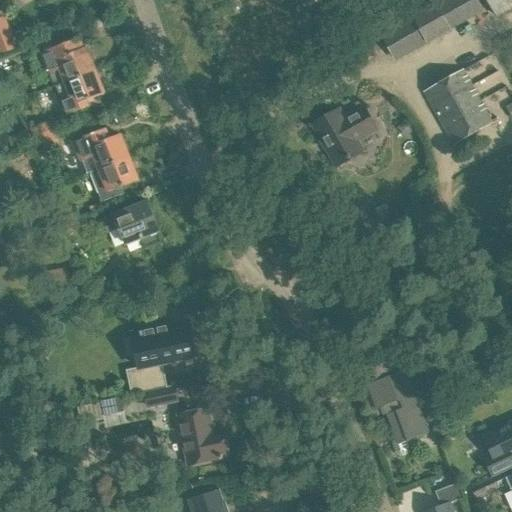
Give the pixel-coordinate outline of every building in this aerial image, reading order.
[(483,10),(477,0),(437,0),(435,2),(449,28),(483,10)] [(511,0),(487,0),(496,17),(511,7),(511,0)] [(380,32),(394,56),(426,38),(413,14),(380,32)] [(0,53),(15,48),(4,18),(0,19),(0,53)] [(77,39),(40,54),(53,87),(56,86),(68,81),(94,71),(85,48),(82,50),(77,39)] [(501,55),(511,50),(508,41),(497,47),(501,55)] [(68,81),(56,86),(57,86),(68,114),(87,107),(85,101),(103,94),(94,71),(68,81)] [(454,144),(491,123),(463,72),(425,93),(454,144)] [(356,141),(376,130),(363,108),(344,119),(339,110),(312,125),(336,167),(363,152),(356,141)] [(406,137),(416,128),(407,119),(398,129),(406,137)] [(36,141),(54,134),(49,121),(31,128),(36,141)] [(99,132),(73,142),(80,161),(81,161),(86,174),(90,173),(129,158),(120,135),(108,140),(104,130),(99,132)] [(40,153),(59,146),(54,134),(36,141),(40,153)] [(137,181),(129,158),(90,173),(102,204),(123,196),(120,188),(137,181)] [(346,204),(327,215),(337,233),(356,222),(346,204)] [(160,243),(146,205),(114,217),(115,219),(102,224),(105,233),(119,228),(125,244),(139,239),(143,249),(160,243)] [(75,206),(58,213),(61,223),(79,217),(75,206)] [(88,214),(79,217),(83,227),(91,223),(88,214)] [(40,291),(66,286),(63,269),(37,274),(40,291)] [(167,388),(162,364),(196,357),(188,322),(132,334),(139,368),(126,370),(131,395),(151,391),(167,388)] [(429,433),(405,372),(412,369),(407,355),(372,368),(377,381),(367,385),(377,409),(385,406),(388,414),(387,414),(396,437),(393,439),(392,442),(393,445),(395,452),(397,455),(400,456),(403,456),(405,455),(408,453),(410,450),(409,447),(407,442),(429,433)] [(151,391),(154,408),(174,403),(171,387),(167,388),(151,391)] [(81,425),(124,416),(121,399),(78,408),(81,425)] [(212,432),(208,410),(178,416),(188,466),(229,457),(224,429),(212,432)] [(62,423),(72,421),(71,412),(60,414),(62,423)] [(493,477),(511,468),(511,456),(511,455),(511,424),(484,437),(492,454),(484,457),(493,477)] [(452,511),(450,504),(463,499),(458,483),(435,492),(441,507),(427,511),(452,511)] [(477,501),(488,496),(485,488),(473,493),(477,501)] [(227,511),(221,491),(189,501),(192,511),(227,511)]
